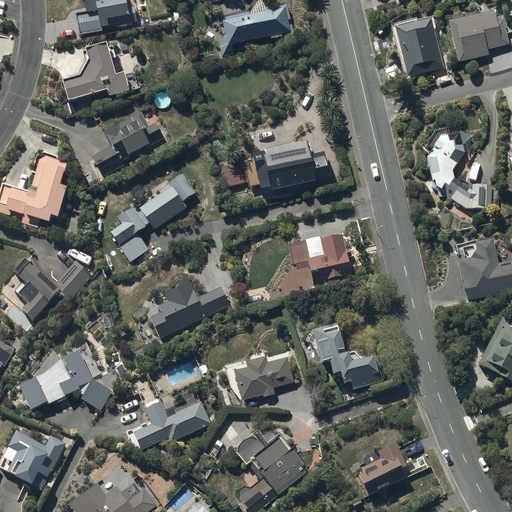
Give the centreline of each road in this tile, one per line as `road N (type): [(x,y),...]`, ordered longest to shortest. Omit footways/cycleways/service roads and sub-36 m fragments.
road 1 (residential): [(343,0),(414,312),(461,457),(489,511)]
road 2 (residential): [(33,0),(28,69),(0,129)]
